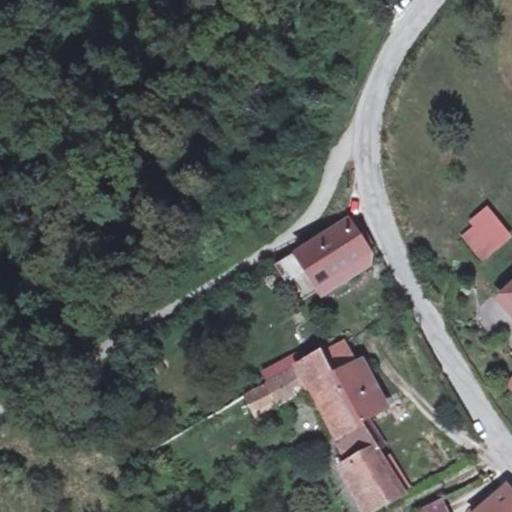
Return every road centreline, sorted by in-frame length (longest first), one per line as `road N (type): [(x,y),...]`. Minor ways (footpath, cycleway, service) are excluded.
road 1 (residential): [(364,123),(306,230),(0,413)]
road 2 (tertiary): [(364,123),(385,228),(454,368),(511,458)]
road 3 (tertiary): [(428,0),(386,61),(364,123)]
